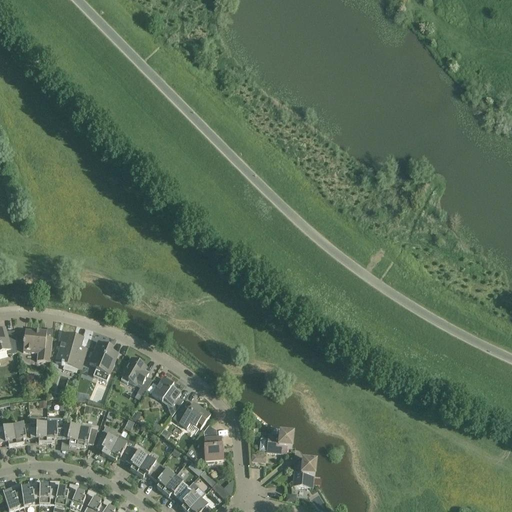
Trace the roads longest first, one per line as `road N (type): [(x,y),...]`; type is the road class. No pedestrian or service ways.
road 1 (unclassified): [(511,358),(349,264),(76,0)]
road 2 (residential): [(246,495),(226,414),(165,362),(75,320),(0,315)]
road 3 (residential): [(151,511),(73,468),(0,473)]
